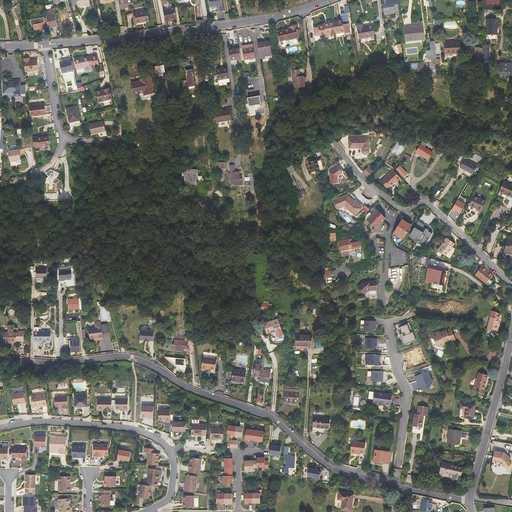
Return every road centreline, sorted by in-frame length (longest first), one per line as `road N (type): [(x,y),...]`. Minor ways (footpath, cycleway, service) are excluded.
road 1 (residential): [(0,358),(132,358),(271,416),(329,467),(469,500)]
road 2 (residential): [(45,45),(250,22),(326,0)]
road 3 (residential): [(0,428),(51,421),(152,435),(174,467),(171,493),(149,511)]
road 4 (residential): [(511,284),(427,203),(398,208),(365,183),(331,138)]
road 5 (residential): [(469,500),(511,333)]
